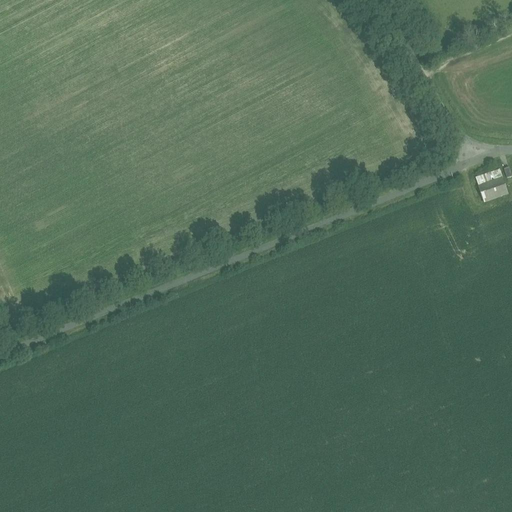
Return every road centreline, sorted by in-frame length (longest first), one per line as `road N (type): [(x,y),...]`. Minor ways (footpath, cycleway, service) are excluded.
road 1 (unclassified): [(472,161),(0,353)]
road 2 (unclassified): [(472,161),(377,0)]
